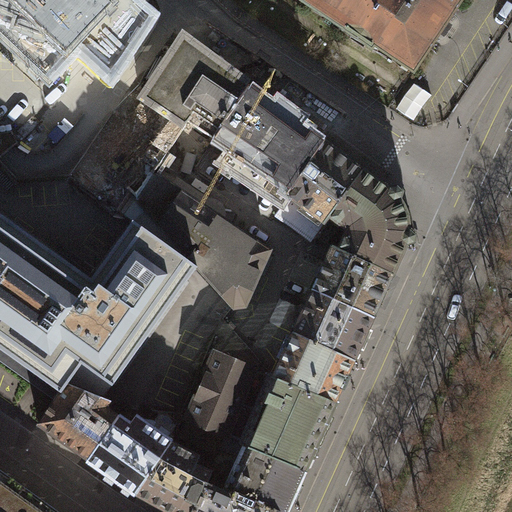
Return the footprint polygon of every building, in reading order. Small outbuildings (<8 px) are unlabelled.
[(112,79),(153,19),(135,2),(133,0),(0,0),(0,30),(49,77),(72,53),(68,50),(75,43),(112,79)] [(299,0),(372,48),(374,45),(413,71),(461,0),(299,0)] [(184,38),(143,99),(185,128),(189,123),(213,139),(250,86),(184,38)] [(291,191),(325,141),(250,86),(213,139),(291,191)] [(136,198),(153,173),(154,174),(159,167),(161,168),(171,153),(169,152),(176,142),(180,135),(185,128),(143,99),(138,107),(134,114),(102,159),(113,172),(136,198)] [(330,217),(364,171),(325,141),(291,191),(288,196),(325,224),(330,217)] [(340,248),(339,250),(393,274),(406,246),(407,244),(409,245),(415,243),(416,235),(411,231),(409,231),(409,223),(406,213),(404,206),(400,200),(401,198),(403,192),(398,187),(391,189),(390,190),(364,171),(330,217),(331,218),(344,227),(346,234),(340,248)] [(136,198),(113,172),(91,192),(133,222),(196,266),(197,265),(235,307),(245,306),(269,251),(218,217),(223,209),(209,199),(204,208),(154,174),(153,173),(136,198)] [(0,277),(30,235),(0,213),(0,277)] [(92,279),(30,235),(0,277),(0,349),(61,392),(68,383),(83,362),(113,385),(117,380),(132,392),(152,365),(136,353),(186,282),(192,274),(197,267),(196,266),(133,222),(128,229),(92,279)] [(390,282),(393,274),(339,250),(333,247),(329,256),(327,262),(314,290),(374,317),(387,289),(390,282)] [(314,290),(294,333),(355,360),(370,326),(374,317),(314,290)] [(339,395),(355,360),(294,333),(275,376),(274,378),(335,403),(339,395)] [(188,419),(226,437),(250,379),(255,368),(217,352),(188,419)] [(105,397),(113,385),(83,362),(68,383),(105,397)] [(330,414),(335,403),(274,378),(275,376),(272,373),(267,386),(242,445),(305,470),(330,414)] [(226,437),(242,445),(267,386),(250,379),(226,437)] [(76,450),(89,459),(118,417),(105,407),(110,398),(105,397),(68,383),(61,392),(39,424),(76,450)] [(125,484),(137,492),(172,443),(137,418),(131,426),(118,417),(89,459),(125,484)] [(285,511),(300,481),(305,470),(242,445),(226,437),(188,419),(181,435),(217,453),(220,448),(242,455),(228,486),(283,511),(285,511)] [(172,511),(193,511),(206,484),(208,484),(212,473),(196,466),(199,458),(172,443),(137,492),(172,511)] [(0,511),(58,511),(59,511),(43,500),(0,469),(0,511)] [(283,511),(228,486),(225,493),(208,484),(206,484),(193,511),(283,511)]
